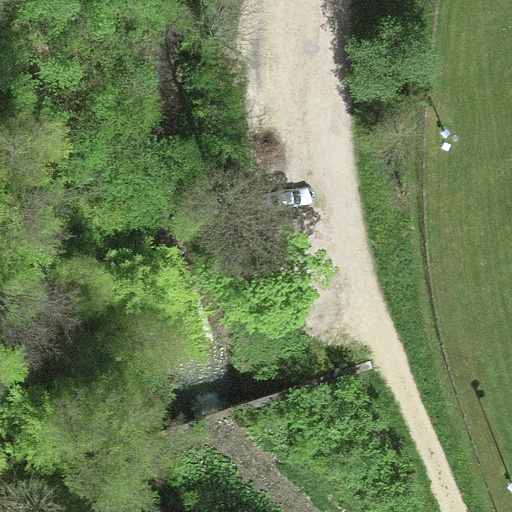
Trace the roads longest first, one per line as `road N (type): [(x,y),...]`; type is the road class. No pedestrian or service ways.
road 1 (residential): [(389,352),(333,237),(321,150),(317,0)]
road 2 (track): [(453,511),(389,352)]
